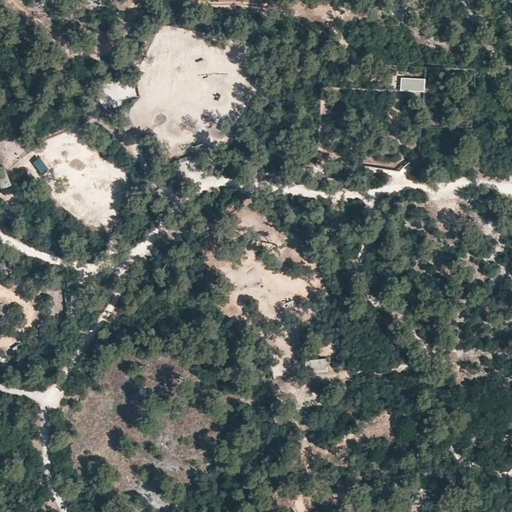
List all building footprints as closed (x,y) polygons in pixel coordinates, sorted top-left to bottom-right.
[(403,78),(401,92),(423,94),(425,94),(427,80),(403,78)] [(148,101),(150,112),(161,109),(159,99),(148,101)] [(42,176),(45,174),(50,170),(40,156),(31,162),(42,176)] [(0,186),(1,189),(11,185),(4,166),(0,167),(0,186)] [(325,372),(324,360),(302,362),(302,367),(305,367),(305,373),(325,372)] [(267,402),(273,424),(284,422),(279,400),(267,402)] [(310,416),(321,413),(318,403),(298,408),(301,419),(310,416)]
